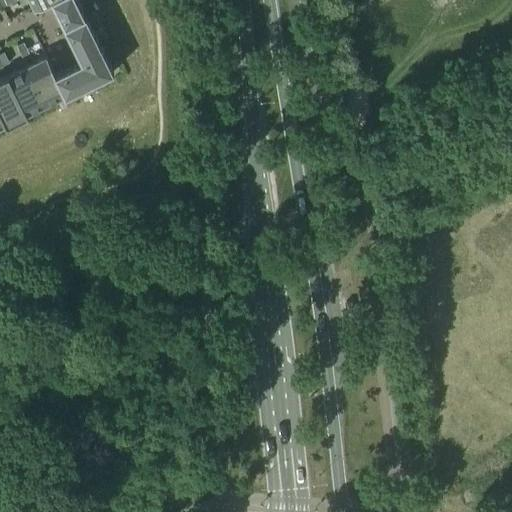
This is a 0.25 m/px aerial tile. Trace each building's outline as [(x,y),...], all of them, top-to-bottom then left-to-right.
[(84,14),(77,0),(50,0),(63,25),(85,15),(85,14),(84,14)] [(98,41),(85,15),(63,25),(76,52),(98,41)] [(16,45),(21,56),(28,52),(23,41),(16,45)] [(76,52),(80,59),(91,81),(113,71),(98,41),(76,52)] [(5,50),(0,52),(0,58),(3,64),(10,61),(5,50)] [(65,95),(54,72),(46,55),(26,65),(45,103),(63,94),(64,95),(65,95)] [(80,59),(54,72),(65,95),(91,81),(80,59)] [(45,103),(26,65),(6,74),(26,114),(27,113),(26,113),(45,103)] [(26,114),(6,74),(0,77),(0,110),(7,123),(26,114)]
